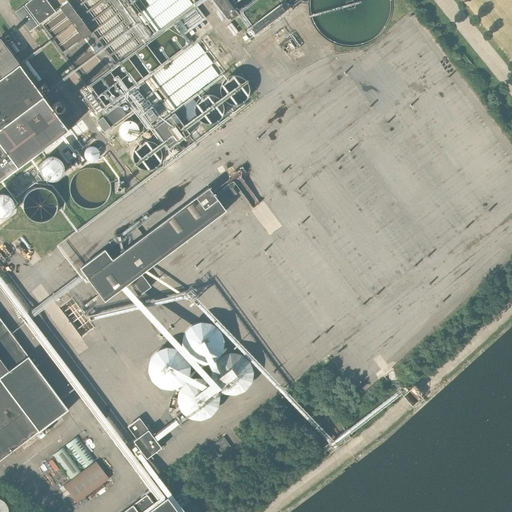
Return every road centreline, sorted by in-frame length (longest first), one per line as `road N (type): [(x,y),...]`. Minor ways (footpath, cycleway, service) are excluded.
road 1 (unknown): [(386,104),(482,228),(379,311)]
road 2 (unknown): [(186,446),(379,311)]
road 3 (unknown): [(282,190),(379,311)]
road 4 (unknown): [(273,95),(335,61),(357,58),(387,81),(386,104)]
road 5 (unknown): [(386,104),(282,190)]
